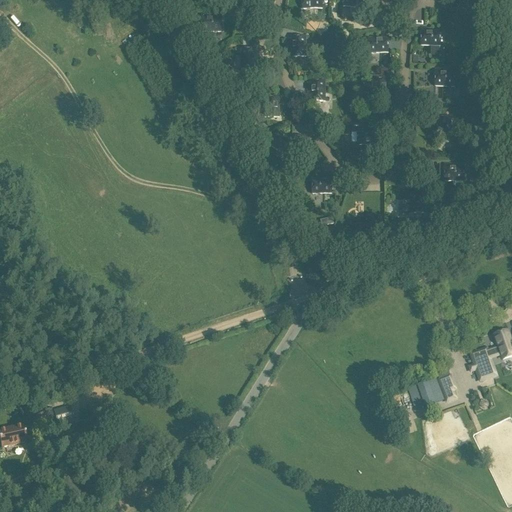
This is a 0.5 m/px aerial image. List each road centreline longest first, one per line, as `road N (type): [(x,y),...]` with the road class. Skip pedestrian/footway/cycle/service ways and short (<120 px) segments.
road 1 (unclassified): [(177,511),(313,296),(511,227)]
road 2 (track): [(0,392),(313,296),(271,214)]
road 3 (unknown): [(1,11),(53,64),(126,180),(207,193),(274,220)]
